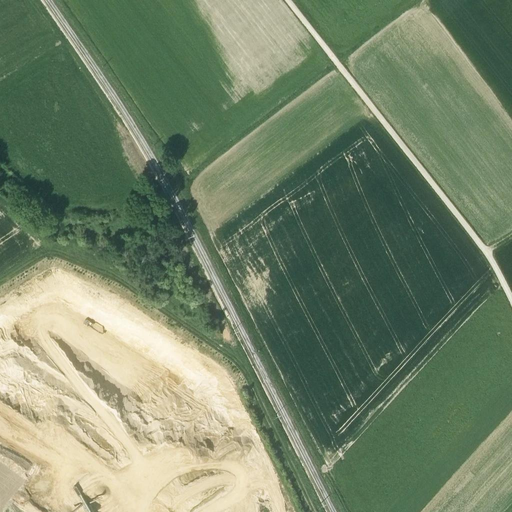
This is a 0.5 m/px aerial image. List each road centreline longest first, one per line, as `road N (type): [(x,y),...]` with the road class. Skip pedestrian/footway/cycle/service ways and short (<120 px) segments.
road 1 (track): [(244,368),(144,169),(33,0)]
road 2 (track): [(511,300),(486,253),(288,0)]
road 3 (track): [(351,511),(257,332)]
road 4 (track): [(236,349),(129,279),(60,252)]
